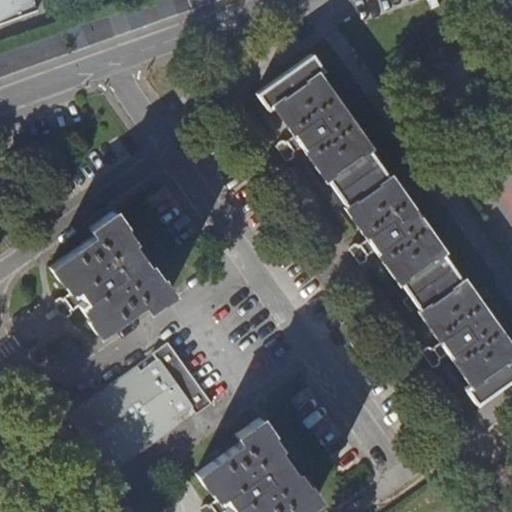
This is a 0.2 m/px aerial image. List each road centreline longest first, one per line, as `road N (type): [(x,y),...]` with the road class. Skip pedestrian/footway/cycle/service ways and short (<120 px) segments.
road 1 (residential): [(0,353),(10,369),(39,382),(82,375),(251,261)]
road 2 (residential): [(251,261),(403,474)]
road 3 (residential): [(175,146),(0,270)]
road 4 (residential): [(120,62),(297,0)]
road 5 (residential): [(175,146),(251,261)]
road 6 (residential): [(0,104),(120,62)]
